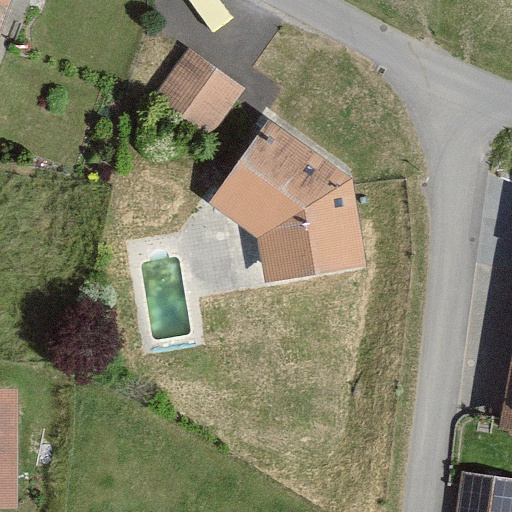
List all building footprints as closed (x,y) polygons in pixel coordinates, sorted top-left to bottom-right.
[(21,0),(0,0),(0,39),(3,41),(21,0)] [(194,47),(156,100),(211,138),(248,85),(194,47)] [(276,122),(218,203),(263,235),(271,286),(373,270),(359,180),(276,122)] [(18,392),(0,392),(0,510),(16,510),(18,392)] [(511,511),(511,476),(466,470),(459,511),(511,511)]
